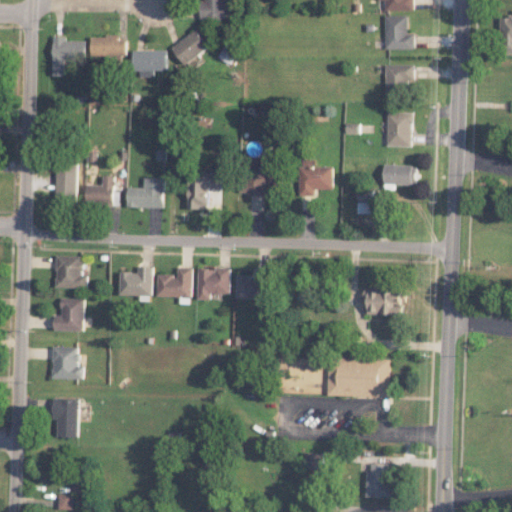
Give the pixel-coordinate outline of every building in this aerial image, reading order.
[(201,0),(202,19),(225,19),(224,0),(201,0)] [(385,0),(385,10),(415,10),(414,0),(385,0)] [(414,48),(414,33),(408,33),(408,15),(386,15),(386,49),(414,48)] [(511,15),(501,15),(501,46),(511,46),(511,15)] [(173,48),(186,64),(209,46),(196,29),(173,48)] [(54,75),(65,75),(65,62),(86,61),(86,39),(66,40),(66,36),(53,36),(54,75)] [(91,55),(108,55),(109,59),(126,59),(126,36),(91,36),(91,55)] [(219,55),(230,61),(238,47),(226,41),(219,55)] [(167,49),(133,49),(134,76),(155,76),(155,70),(167,70),(167,49)] [(385,64),(386,96),(408,96),(408,79),(415,79),(414,63),(385,64)] [(412,146),(413,112),(387,111),(387,145),(412,146)] [(416,184),(416,165),(385,164),(384,189),(394,189),(394,184),(416,184)] [(333,188),(334,167),(300,166),(299,195),(315,195),(315,188),(333,188)] [(78,167),(57,167),(56,204),(77,205),(78,167)] [(189,206),(209,206),(209,189),(223,189),(223,171),(189,171),(189,206)] [(275,193),(274,171),(239,172),(239,193),(275,193)] [(87,184),(86,204),(114,205),(115,175),(103,175),(103,185),(87,184)] [(165,177),(144,177),(144,186),(128,186),(128,206),(164,207),(165,177)] [(358,200),(371,200),(370,190),(358,191),(358,200)] [(357,212),(370,212),(370,201),(358,201),(357,212)] [(88,287),(88,274),(83,274),(83,255),(57,255),(57,287),(88,287)] [(138,271),(122,271),(121,294),(153,295),(154,266),(139,266),(138,271)] [(159,295),(193,296),(194,267),(178,267),(178,274),(159,273),(159,295)] [(231,293),(231,268),(199,267),(198,299),(212,299),(212,293),(231,293)] [(270,299),(270,269),(255,268),(255,274),(237,274),(237,298),(270,299)] [(368,314),(403,315),(403,293),(394,293),(394,287),(364,286),(364,302),(369,303),(368,314)] [(85,298),(62,298),(62,315),(56,315),(56,330),(84,330),(85,298)] [(80,346),(54,346),(54,378),(85,378),(85,365),(80,365),(80,346)] [(391,358),(331,357),(330,395),(390,396),(391,358)] [(58,436),(79,437),(80,399),(55,398),(54,419),(59,419),(58,436)] [(367,496),(391,497),(392,463),(368,463),(367,496)] [(59,509),(73,508),(73,493),(59,493),(59,509)]
